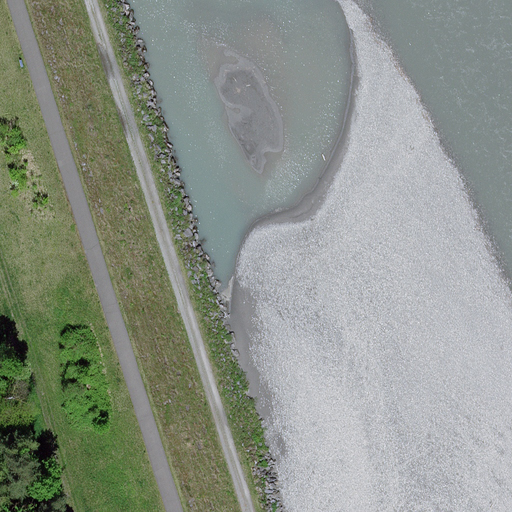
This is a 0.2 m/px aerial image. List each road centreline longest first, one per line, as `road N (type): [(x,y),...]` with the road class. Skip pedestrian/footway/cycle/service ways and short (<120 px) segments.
road 1 (track): [(90,0),(250,511)]
road 2 (track): [(15,0),(174,511)]
